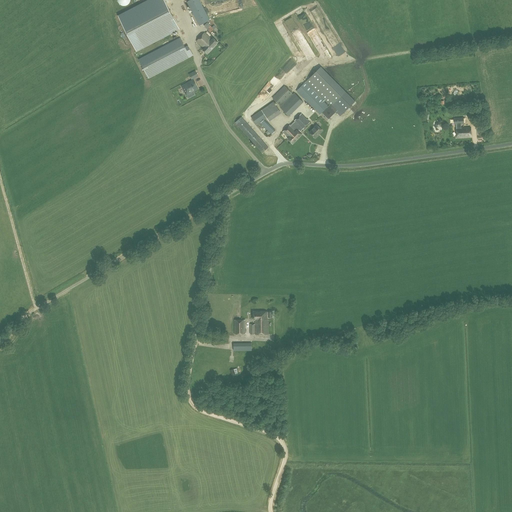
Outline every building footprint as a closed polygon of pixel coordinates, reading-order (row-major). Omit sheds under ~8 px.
[(177,26),(163,0),(157,0),(119,20),(134,48),(177,26)] [(190,0),(187,2),(199,26),(210,20),(199,0),(190,0)] [(277,25),(282,34),(293,29),(288,19),(277,25)] [(204,26),(210,32),(216,27),(214,25),(212,27),(208,22),(204,26)] [(204,32),(200,37),(196,41),(204,48),(202,49),(207,54),(218,42),(213,37),(211,39),(204,32)] [(185,46),(180,37),(138,59),(148,78),(193,55),(188,45),(185,46)] [(320,115),(322,113),(329,120),(336,112),(340,116),(355,101),(321,66),(305,81),(324,100),(324,101),(305,82),(296,91),(320,115)] [(182,86),(183,89),(184,89),(185,91),(185,92),(186,95),(198,89),(194,80),(182,86)] [(273,98),(281,106),(293,94),(285,86),(273,98)] [(256,125),(269,116),(271,118),(274,115),(273,113),(279,109),(273,102),(272,101),(267,104),(268,106),(251,117),(256,125)] [(283,132),(288,137),(287,138),(290,141),(289,142),(291,144),(292,143),(293,143),(302,134),(299,132),(303,129),(310,122),(301,113),(294,120),(295,121),(291,125),(290,124),(283,132)] [(262,153),(268,147),(242,117),(235,122),(262,153)] [(322,130),(317,125),(309,132),(315,138),(322,130)] [(486,134),(485,126),(477,128),(478,136),(486,134)] [(471,137),(470,127),(456,128),(457,138),(471,137)] [(250,334),(255,334),(262,334),(261,312),(253,312),(253,319),(255,319),(255,324),(250,324),(250,334)] [(268,312),(261,312),(262,334),(268,334),(268,317),(273,317),(273,312),(268,312)] [(245,334),(245,320),(234,320),(235,334),(245,334)]
